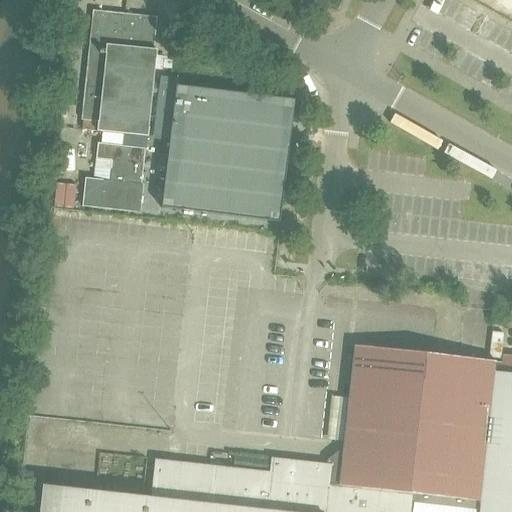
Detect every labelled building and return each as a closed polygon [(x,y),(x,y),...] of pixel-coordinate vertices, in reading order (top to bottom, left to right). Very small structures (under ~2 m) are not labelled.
[(149,138),(153,94),(105,89),(109,47),(122,48),(126,15),(94,11),(82,120),(98,122),(97,132),(149,138)] [(157,18),(126,15),(122,48),(109,47),(105,89),(153,94),(156,68),(164,69),(165,59),(157,59),(158,50),(154,50),(157,18)] [(161,77),(153,139),(170,141),(161,209),(280,223),(290,140),(285,139),(288,120),(274,103),(255,101),(256,96),(176,87),(177,79),(169,78),(161,77)] [(83,207),(140,213),(143,185),(141,185),(145,149),(126,147),(101,144),(98,144),(98,148),(96,159),(94,180),(86,179),(83,207)] [(508,327),(508,317),(494,315),(493,325),(508,327)] [(511,511),(511,364),(459,358),(439,356),(355,347),(349,404),(344,444),(343,456),(340,456),(331,463),(331,465),(271,459),(270,473),(233,469),(155,460),(151,498),(43,487),(39,511),(511,511)]
